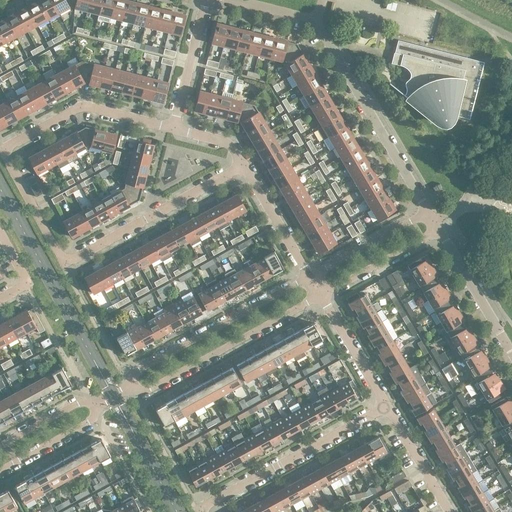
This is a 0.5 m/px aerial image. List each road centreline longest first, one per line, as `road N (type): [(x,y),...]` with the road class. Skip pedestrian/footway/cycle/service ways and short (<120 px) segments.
road 1 (residential): [(0,154),(65,263),(247,167)]
road 2 (unclassified): [(423,210),(304,18),(226,0)]
road 3 (residential): [(129,386),(152,389),(320,296)]
road 4 (residential): [(309,278),(136,372),(129,386)]
road 5 (residential): [(383,407),(199,511)]
road 6 (residential): [(174,129),(82,107),(0,152)]
road 7 (unclassified): [(511,357),(438,233)]
road 8 (residential): [(320,296),(438,233)]
road 9 (residential): [(423,210),(309,278)]
road 10 (residential): [(174,129),(205,0)]
road 11 (residential): [(383,407),(320,296)]
road 12 (residential): [(309,278),(247,167)]
road 13 (residential): [(445,511),(383,407)]
